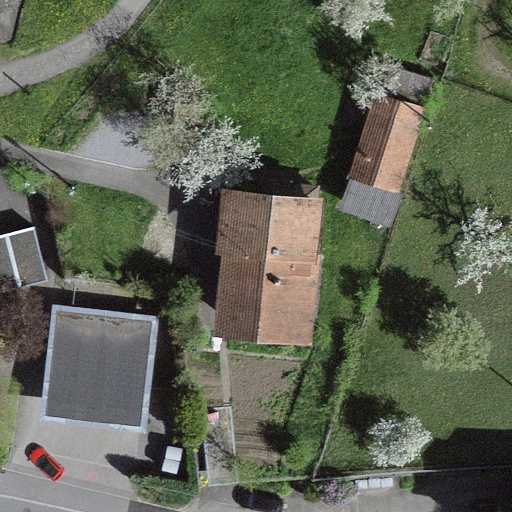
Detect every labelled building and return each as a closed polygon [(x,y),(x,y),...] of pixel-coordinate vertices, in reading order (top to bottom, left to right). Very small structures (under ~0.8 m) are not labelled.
[(427,78),(388,68),(351,205),(389,216),(427,78)] [(169,103),(165,163),(195,166),(199,105),(169,103)] [(332,207),(234,197),(219,345),(316,355),(332,207)] [(29,225),(0,233),(0,286),(43,274),(29,225)] [(153,310),(53,297),(39,408),(139,420),(153,310)] [(231,436),(203,439),(207,480),(235,477),(231,436)]
